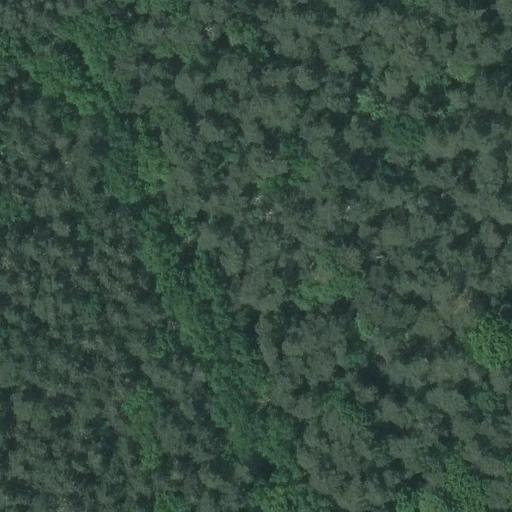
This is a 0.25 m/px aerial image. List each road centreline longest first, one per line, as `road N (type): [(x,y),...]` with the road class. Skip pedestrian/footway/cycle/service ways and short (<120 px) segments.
road 1 (track): [(65,27),(253,409)]
road 2 (track): [(253,409),(316,511)]
